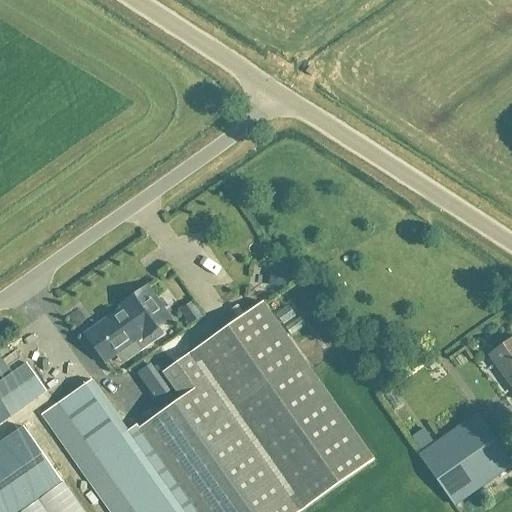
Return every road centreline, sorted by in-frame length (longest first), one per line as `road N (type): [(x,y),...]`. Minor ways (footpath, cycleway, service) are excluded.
road 1 (unclassified): [(0,302),(287,99)]
road 2 (unclassified): [(511,244),(287,99)]
road 3 (unclassified): [(287,99),(134,0)]
